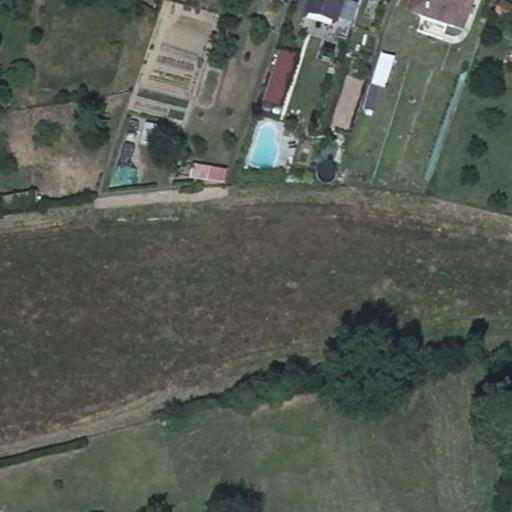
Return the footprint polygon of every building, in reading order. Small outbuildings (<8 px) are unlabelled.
[(310,0),(305,17),(334,27),(343,0),(310,0)] [(413,0),(409,16),(463,32),(471,0),(413,0)] [(511,12),(499,9),(496,23),(511,27),(511,20),(511,12)] [(282,53),(273,78),(290,84),(299,58),(282,53)] [(381,62),(373,88),(389,94),(397,67),(381,62)]
